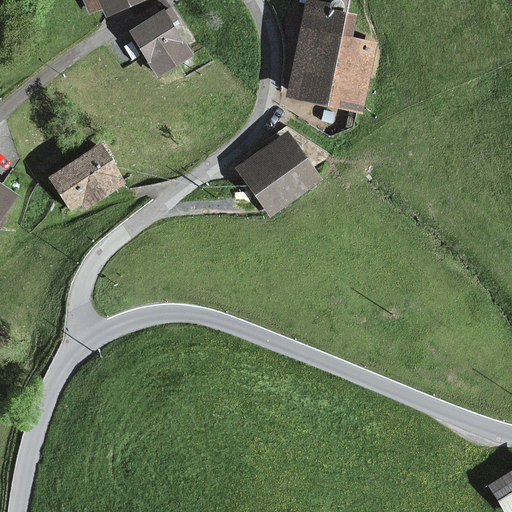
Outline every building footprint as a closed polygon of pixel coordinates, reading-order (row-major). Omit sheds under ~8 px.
[(94,0),(98,10),(114,4),(117,12),(146,0),(94,0)] [(348,36),(353,16),(313,7),(294,91),(361,106),(375,42),(348,36)] [(200,52),(175,9),(140,29),(166,72),(200,52)] [(321,179),(291,136),(242,170),(272,213),(321,179)] [(132,183),(109,145),(59,176),(82,214),(132,183)] [(1,187),(0,186),(0,230),(26,191),(7,178),(1,187)] [(511,511),(511,475),(491,488),(506,511),(511,511)]
